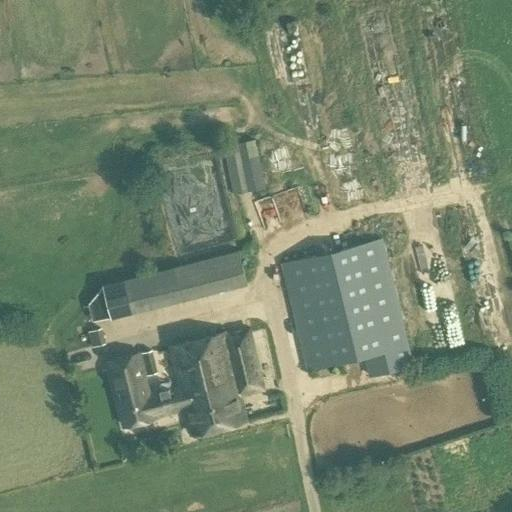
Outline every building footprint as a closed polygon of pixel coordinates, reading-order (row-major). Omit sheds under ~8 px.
[(265,188),(255,139),(224,145),(233,194),(265,188)] [(413,364),(382,239),(283,264),(309,369),(366,355),(371,375),(413,364)] [(133,313),(248,284),(239,250),(125,278),(133,313)] [(112,318),(133,313),(125,278),(103,284),(112,318)] [(106,343),(102,328),(88,331),(92,347),(106,343)] [(172,388),(178,411),(187,408),(193,434),(248,421),(241,393),(265,387),(250,328),(172,346),(182,386),(172,388)] [(152,350),(110,360),(125,423),(178,411),(172,388),(149,394),(145,375),(158,372),(152,350)]
